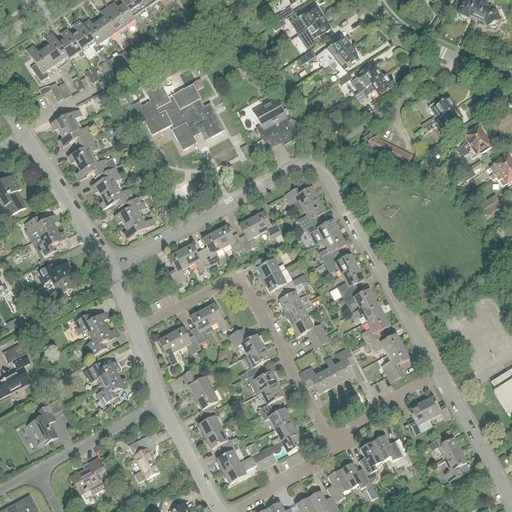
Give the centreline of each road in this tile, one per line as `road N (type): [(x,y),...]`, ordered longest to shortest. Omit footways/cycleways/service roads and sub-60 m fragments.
road 1 (residential): [(438,376),(317,170),(294,169),(112,267)]
road 2 (residential): [(331,451),(239,277),(134,330)]
road 3 (residential): [(509,80),(414,43),(369,0)]
road 4 (residential): [(26,138),(112,267)]
road 5 (residential): [(511,502),(438,376)]
road 6 (residential): [(36,471),(161,404)]
road 7 (residential): [(331,451),(375,408),(438,376)]
road 8 (residential): [(161,404),(219,511)]
